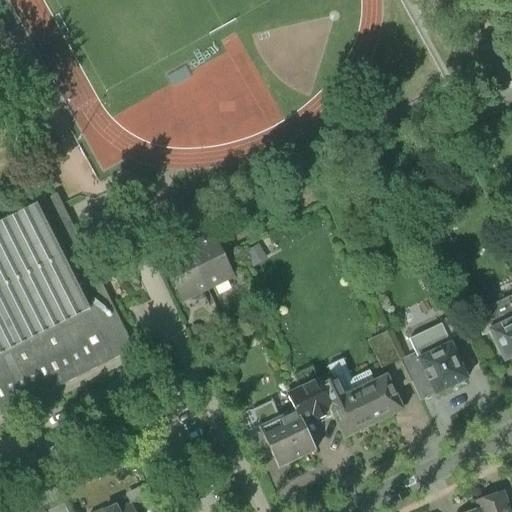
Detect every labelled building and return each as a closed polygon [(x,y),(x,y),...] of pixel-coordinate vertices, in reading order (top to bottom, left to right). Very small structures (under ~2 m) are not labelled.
[(0,417),(135,350),(57,195),(35,206),(89,312),(86,313),(0,356),(0,417)] [(89,312),(35,206),(35,205),(33,206),(33,207),(0,223),(0,356),(86,313),(89,312)] [(342,226),(359,220),(353,205),(336,211),(342,226)] [(163,262),(181,301),(232,277),(213,237),(163,262)] [(258,246),(244,254),(253,269),(267,261),(258,246)] [(482,337),(490,334),(489,331),(511,319),(511,297),(472,316),(482,337)] [(453,317),(439,323),(441,326),(441,325),(449,342),(462,335),(453,317)] [(511,319),(489,331),(490,334),(504,363),(511,359),(511,319)] [(418,360),(450,344),(449,342),(441,325),(441,326),(409,341),(415,355),(418,360)] [(367,342),(384,378),(386,377),(391,375),(388,369),(401,362),(401,361),(387,333),(367,342)] [(462,335),(449,342),(450,344),(454,353),(472,344),(467,333),(462,335)] [(426,377),(435,396),(467,381),(463,371),(465,370),(457,353),(455,354),(454,353),(450,344),(418,360),(426,377)] [(401,362),(411,384),(426,377),(418,360),(415,355),(401,361),(401,362)] [(345,397),(357,391),(352,380),(342,360),(327,367),(333,381),(336,379),(345,397)] [(393,393),(411,384),(401,362),(388,369),(391,375),(386,377),(393,393)] [(293,377),(299,390),(318,381),(312,368),(293,377)] [(369,372),(352,380),(357,391),(374,383),(369,372)] [(357,391),(373,425),(402,412),(393,393),(386,377),(384,378),(374,383),(357,391)] [(426,377),(411,384),(420,403),(435,396),(426,377)] [(326,411),(330,409),(328,405),(345,397),(336,379),(333,381),(321,387),(318,381),(299,390),(287,396),(294,411),(295,411),(301,423),(312,418),(318,422),(325,418),(326,411)] [(357,391),(345,397),(328,405),(330,409),(344,439),(373,425),(357,391)] [(251,413),(261,433),(261,435),(280,425),(277,419),(278,418),(271,403),(251,413)] [(270,454),(278,470),(315,453),(301,423),(295,411),(294,411),(278,418),(277,419),(280,425),(261,435),(270,454)] [(240,418),(250,439),(261,433),(251,413),(240,418)] [(250,439),(259,459),(270,454),(261,435),(261,433),(250,439)] [(134,511),(137,511),(160,502),(152,485),(127,496),(132,505),(134,511)] [(479,506),(481,511),(507,511),(502,497),(479,506)] [(164,511),(160,502),(137,511),(164,511)]
